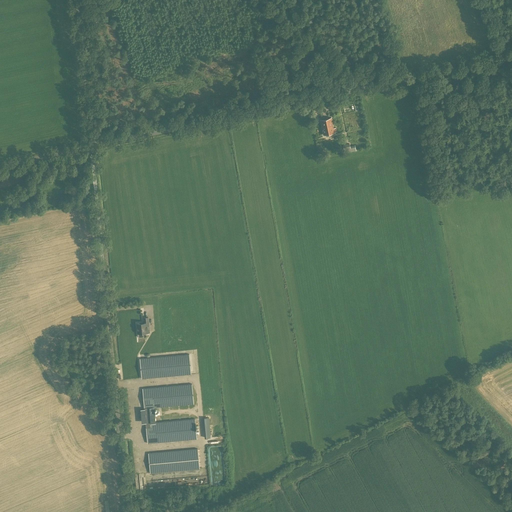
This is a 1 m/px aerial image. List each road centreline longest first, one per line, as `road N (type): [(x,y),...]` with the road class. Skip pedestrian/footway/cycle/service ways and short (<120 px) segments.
road 1 (unclassified): [(91,147),(511,57)]
road 2 (unclassified): [(117,437),(91,147)]
road 3 (unclassified): [(91,147),(73,0)]
